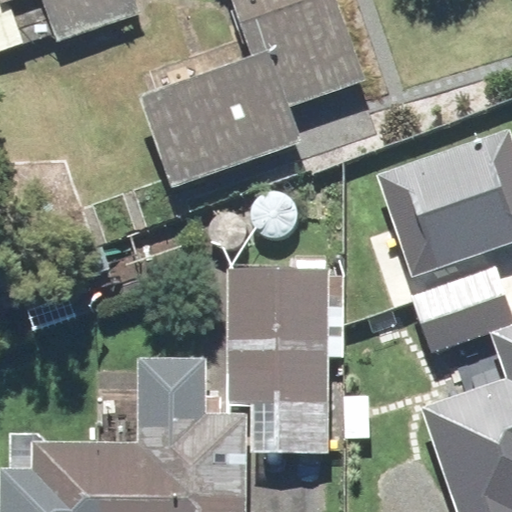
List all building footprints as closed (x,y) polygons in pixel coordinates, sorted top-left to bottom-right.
[(141,0),(0,0),(0,60),(30,51),(15,9),(41,0),(46,0),(64,49),(148,20),(141,0)] [(237,0),(261,64),(146,105),(178,195),(310,148),(298,113),(373,86),(341,0),(237,0)] [(511,138),(384,183),(419,285),(511,252),(511,138)] [(511,317),(496,271),(416,298),(438,361),(511,335),(511,317)] [(335,276),(234,276),(233,414),(259,414),(259,460),(335,460),(334,413),(335,363),(349,363),(349,283),(335,283),(335,276)] [(511,511),(511,336),(500,341),(511,381),(511,386),(430,416),(462,511),(511,511)] [(214,365),(146,364),(145,450),(52,448),(45,441),(18,441),(18,477),(7,477),(6,511),(253,511),(254,421),(213,421),(214,365)]
